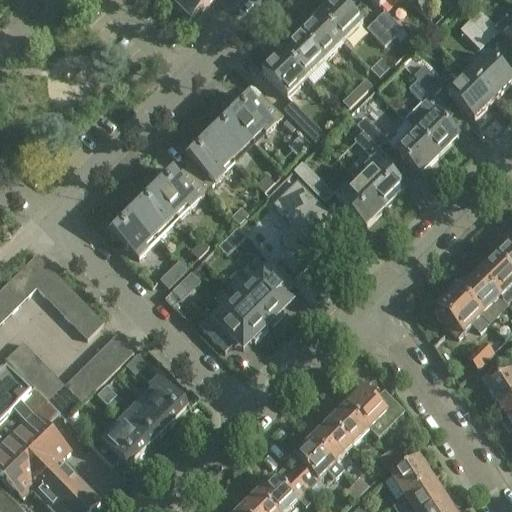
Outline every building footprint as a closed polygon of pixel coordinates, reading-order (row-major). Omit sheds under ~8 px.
[(216,0),(178,0),(172,7),(191,26),(216,0)] [(366,0),(379,13),(391,0),(366,0)] [(458,0),(457,1),(464,8),(472,0),(458,0)] [(318,22),(344,48),(363,29),(337,3),(318,22)] [(442,22),(453,11),(447,5),(436,16),(442,22)] [(375,25),(393,43),(403,34),(385,16),(375,25)] [(481,16),(472,26),(491,44),(499,37),(511,49),(511,22),(507,27),(505,25),(497,32),(481,16)] [(325,66),(344,48),(318,22),(299,40),(325,66)] [(393,43),(375,25),(367,33),(385,51),(393,43)] [(482,53),(491,44),(472,26),(471,25),(462,33),(482,53)] [(299,40),(281,58),(307,85),(325,66),(299,40)] [(288,103),(307,85),(281,58),(262,77),(288,103)] [(511,81),(492,61),(471,82),(495,106),(511,88),(511,81)] [(414,81),(417,83),(432,98),(434,101),(444,90),(424,70),(414,81)] [(474,127),(495,106),(471,82),(450,103),(474,127)] [(423,107),(432,98),(417,83),(408,92),(423,107)] [(354,96),(361,103),(373,91),(366,84),(354,96)] [(350,114),(361,103),(354,96),(343,107),(350,114)] [(440,161),(459,141),(445,128),(453,120),(434,101),(432,98),(423,107),(405,125),(406,126),(440,161)] [(255,150),(275,130),(283,122),(261,99),(253,107),(246,100),(226,120),(255,150)] [(311,144),(320,135),(292,107),(284,116),(311,144)] [(380,153),(388,145),(357,114),(349,122),(356,129),(380,153)] [(235,169),(255,150),(226,120),(206,139),(235,169)] [(287,125),(284,128),(292,136),(295,133),(287,125)] [(396,136),(396,141),(389,148),(421,179),(440,161),(406,126),(396,136)] [(185,160),(193,167),(185,175),(207,197),(235,169),(206,139),(185,160)] [(359,187),(386,214),(406,193),(376,163),(366,173),(369,176),(359,187)] [(303,168),(294,176),(325,208),(334,199),(303,168)] [(179,225),(207,197),(185,175),(177,183),(169,176),(149,196),(179,225)] [(265,199),(275,188),(267,181),(257,191),(265,199)] [(336,226),(298,187),(274,211),(293,230),(280,243),(289,253),(279,263),(295,279),(297,277),(300,280),(313,267),(310,264),(326,248),(324,245),(330,239),(326,235),(336,226)] [(366,233),(386,214),(359,187),(350,196),(347,193),(336,203),(366,233)] [(159,245),(179,225),(149,196),(129,216),(159,245)] [(241,214),(232,222),(239,230),(248,221),(241,214)] [(139,265),(159,245),(129,216),(109,235),(139,265)] [(247,243),(238,234),(233,238),(242,248),(247,243)] [(511,246),(496,262),(511,278),(511,246)] [(198,265),(208,255),(201,247),(191,257),(198,265)] [(46,268),(38,260),(20,277),(29,286),(46,268)] [(501,304),(511,293),(511,278),(496,262),(478,280),(479,282),(501,304)] [(168,295),(188,275),(179,266),(159,286),(168,295)] [(55,277),(46,268),(29,286),(37,294),(55,277)] [(291,325),(289,322),(298,313),(291,307),(302,296),(276,270),(264,281),(269,287),(246,309),(251,314),(266,329),(274,337),(276,335),(278,338),(291,325)] [(37,294),(29,286),(20,277),(11,285),(28,303),(37,294)] [(63,285),(55,277),(37,294),(45,303),(63,285)] [(183,306),(201,288),(191,278),(173,296),(183,306)] [(468,285),(457,296),(483,322),(501,304),(479,282),(478,280),(470,288),(468,285)] [(11,285),(3,294),(20,311),(28,303),(11,285)] [(45,303),(54,312),(71,294),(63,285),(45,303)] [(0,308),(11,320),(20,311),(3,294),(0,296),(0,308)] [(80,302),(71,294),(54,312),(62,320),(80,302)] [(490,330),(483,322),(457,296),(434,319),(450,335),(455,331),(464,340),(473,331),(481,339),(490,330)] [(88,311),(80,302),(62,320),(71,329),(88,311)] [(0,308),(0,324),(3,328),(11,320),(0,308)] [(232,365),(243,354),(250,361),(260,351),(262,354),(276,341),(273,338),(274,337),(266,329),(251,314),(246,309),(234,322),(228,316),(206,338),(232,365)] [(97,319),(88,311),(71,329),(79,337),(97,319)] [(105,328),(97,319),(79,337),(87,346),(105,328)] [(99,358),(108,367),(126,349),(117,340),(99,358)] [(15,373),(32,356),(24,347),(6,364),(15,373)] [(135,358),(126,349),(108,367),(117,376),(126,367),(135,358)] [(469,365),(479,375),(495,359),(485,349),(469,365)] [(32,356),(15,373),(23,382),(40,364),(32,356)] [(117,376),(108,367),(99,358),(90,366),(108,384),(117,376)] [(137,360),(128,369),(136,378),(146,369),(137,360)] [(49,373),(40,364),(23,382),(31,390),(49,373)] [(82,374),(100,392),(108,384),(90,366),(82,374)] [(487,391),(501,413),(511,406),(511,377),(511,376),(504,380),(496,369),(481,383),(487,391)] [(57,381),(49,373),(31,390),(40,399),(57,381)] [(92,400),(100,392),(82,374),(74,382),(92,400)] [(70,458),(43,430),(52,421),(61,429),(65,426),(48,408),(44,413),(30,398),(24,403),(0,379),(0,481),(22,505),(32,495),(49,511),(94,511),(100,506),(61,467),(70,458)] [(66,390),(57,381),(40,399),(48,408),(66,390)] [(83,408),(92,400),(74,382),(66,390),(83,408)] [(159,384),(139,403),(169,433),(197,405),(189,396),(180,405),(159,384)] [(66,390),(48,408),(66,425),(68,423),(83,408),(66,390)] [(107,390),(98,400),(107,409),(117,400),(107,390)] [(376,405),(374,402),(376,400),(370,393),(367,396),(365,393),(348,410),(371,434),(380,443),(405,418),(385,397),(376,405)] [(149,453),(169,433),(139,403),(119,423),(149,453)] [(511,431),(511,406),(501,413),(511,431)] [(330,427),(354,451),(371,434),(348,410),(330,427)] [(128,473),(149,453),(119,423),(93,449),(91,451),(113,474),(121,466),(128,473)] [(337,468),(354,451),(330,427),(313,444),(337,468)] [(295,461),(302,468),(292,477),(309,495),(319,485),(337,468),(313,444),(304,452),(303,450),(296,456),(298,458),(295,461)] [(395,452),(388,456),(395,469),(403,464),(395,452)] [(395,469),(388,456),(380,462),(387,474),(395,469)] [(434,483),(427,473),(430,471),(425,463),(422,465),(420,462),(392,480),(405,501),(434,483)] [(291,511),(299,504),(309,495),(292,477),(282,487),(276,481),(258,498),(272,511),(291,511)] [(361,482),(354,488),(364,498),(370,491),(361,482)] [(434,483),(405,501),(394,511),(431,511),(446,502),(434,483)] [(364,498),(354,488),(347,496),(357,505),(364,498)] [(0,510),(9,501),(3,495),(0,498),(0,510)] [(244,511),(272,511),(258,498),(244,511)] [(9,511),(15,507),(9,501),(0,510),(0,511),(9,511)] [(452,511),(446,502),(431,511),(452,511)]
